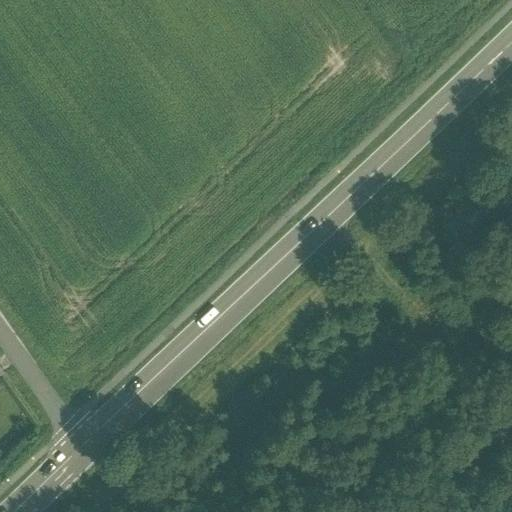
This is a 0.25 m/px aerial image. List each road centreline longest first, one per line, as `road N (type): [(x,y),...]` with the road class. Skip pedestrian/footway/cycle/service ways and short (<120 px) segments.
road 1 (secondary): [(81,452),(511,40)]
road 2 (unclassified): [(0,324),(81,452)]
